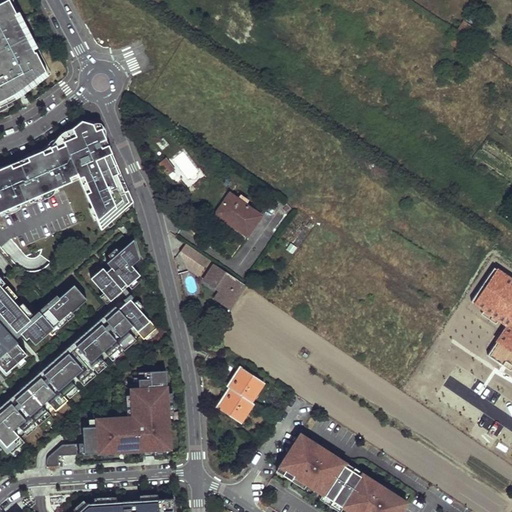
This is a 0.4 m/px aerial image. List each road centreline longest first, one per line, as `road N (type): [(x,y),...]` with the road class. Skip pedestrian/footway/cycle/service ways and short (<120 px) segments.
road 1 (tertiary): [(196,471),(192,395),(170,291),(152,218),(104,97)]
road 2 (residential): [(196,471),(26,481),(0,498)]
road 3 (unknown): [(433,500),(323,428)]
